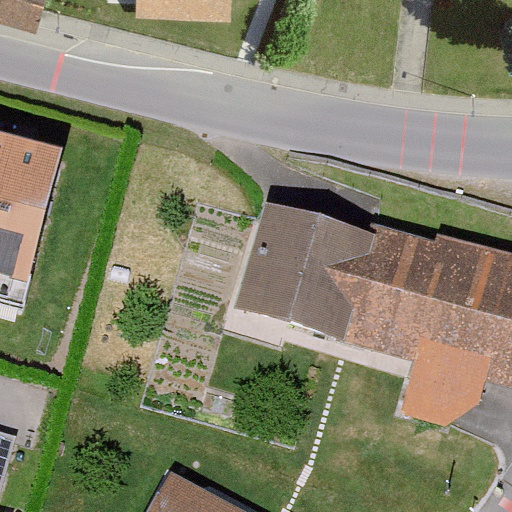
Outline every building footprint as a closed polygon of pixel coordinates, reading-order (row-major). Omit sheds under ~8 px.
[(44,0),(3,0),(41,11),(44,0)] [(229,0),(137,0),(137,20),(229,22),(229,0)] [(56,157),(0,142),(0,289),(21,295),(56,157)] [(393,425),(441,438),(467,417),(473,394),(511,404),(511,269),(426,246),(424,254),(358,236),(355,247),(249,218),(220,321),(407,372),(393,425)] [(210,511),(156,484),(141,511),(210,511)]
